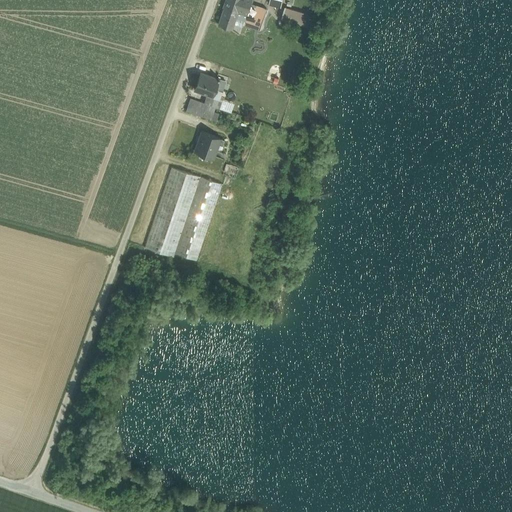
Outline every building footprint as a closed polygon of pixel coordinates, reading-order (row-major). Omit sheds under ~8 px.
[(250,0),(225,0),(223,8),(224,8),(246,15),(252,17),(256,5),(250,3),(250,0)] [(267,8),(256,5),(252,17),(263,20),(267,8)] [(311,15),(286,7),(283,18),(308,26),(311,15)] [(246,15),(224,8),(218,24),(232,28),(234,22),(243,25),(246,15)] [(252,17),(246,15),(243,25),(259,30),(263,20),(252,17)] [(217,79),(200,72),(194,89),(212,96),(215,88),(221,91),(225,82),(218,80),(219,78),(218,78),(217,79)] [(215,88),(212,96),(212,98),(218,100),(221,91),(215,88)] [(212,98),(210,97),(207,104),(216,107),(219,108),(222,101),(218,100),(212,98)] [(207,104),(190,98),(186,111),(203,117),(207,104)] [(232,104),(222,101),(219,108),(229,111),(232,104)] [(216,107),(207,104),(203,117),(211,119),(214,113),(216,107)] [(220,137),(202,131),(195,152),(212,158),(217,144),(222,145),(224,140),(220,138),(220,137)] [(238,168),(226,164),(223,174),(235,178),(238,168)] [(200,176),(171,167),(144,247),(174,257),(175,253),(200,176)] [(200,176),(175,253),(197,260),(222,184),(200,176)]
